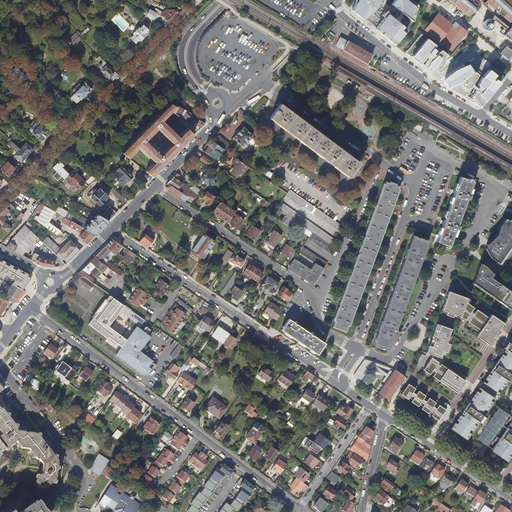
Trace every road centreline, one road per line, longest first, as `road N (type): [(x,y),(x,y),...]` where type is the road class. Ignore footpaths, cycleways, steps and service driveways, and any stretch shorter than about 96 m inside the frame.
road 1 (residential): [(30,309),(200,434)]
road 2 (residential): [(314,307),(306,288),(151,184)]
road 3 (track): [(0,76),(68,134),(0,204)]
road 4 (track): [(197,0),(68,134)]
road 5 (residential): [(330,378),(183,280)]
road 6 (residential): [(0,366),(82,473),(65,511)]
road 7 (residential): [(415,185),(356,348)]
road 8 (residential): [(314,307),(383,165)]
road 9 (residential): [(258,79),(383,165)]
road 10 (residential): [(432,88),(343,17),(334,0)]
road 11 (residential): [(298,509),(369,405)]
road 12 (residential): [(200,434),(298,509)]
road 13 (residential): [(500,189),(430,148),(415,185)]
